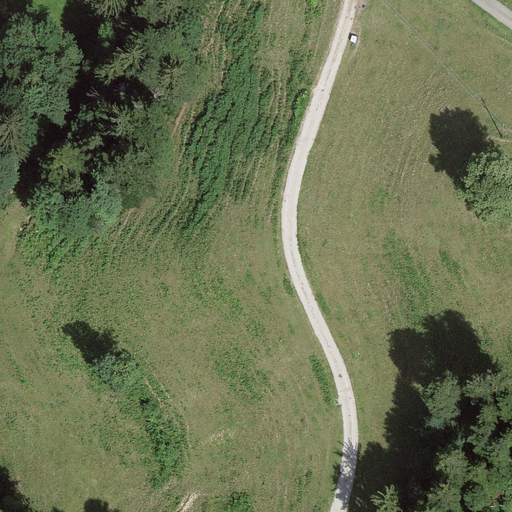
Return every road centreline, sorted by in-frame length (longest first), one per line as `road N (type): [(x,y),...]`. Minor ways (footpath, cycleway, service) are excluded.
road 1 (track): [(338,511),(352,444),(349,413),(295,266),(289,225),(300,153),(351,0)]
road 2 (track): [(9,334),(4,288),(15,221),(78,147),(73,61),(39,0)]
